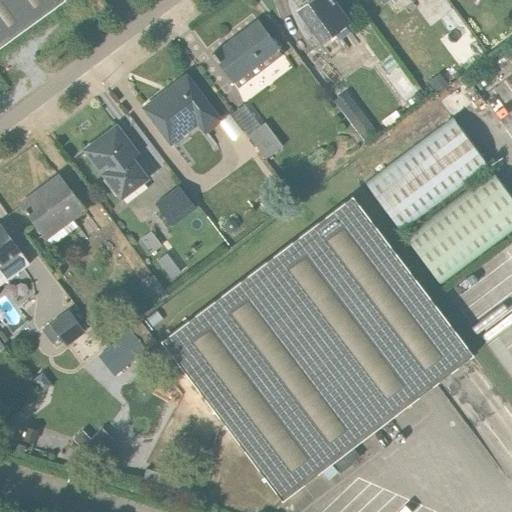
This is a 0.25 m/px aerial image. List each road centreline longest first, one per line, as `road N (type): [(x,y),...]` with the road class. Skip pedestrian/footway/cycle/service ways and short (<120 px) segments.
road 1 (unclassified): [(0,125),(167,0)]
road 2 (unclassified): [(0,472),(126,511)]
